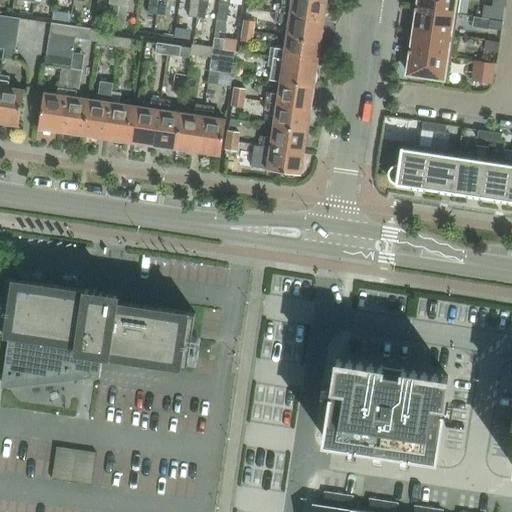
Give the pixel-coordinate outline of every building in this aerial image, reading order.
[(148,0),(147,12),(156,13),(158,0),(148,0)] [(158,0),(156,13),(164,15),(165,11),(166,0),(158,0)] [(189,0),(188,15),(196,16),(198,0),(189,0)] [(198,0),(196,16),(205,18),(207,0),(198,0)] [(218,0),(216,18),(226,20),(228,8),(228,0),(218,0)] [(276,2),(274,11),(322,19),(323,14),(325,14),(326,3),(325,1),(324,0),(291,0),(291,4),(276,2)] [(414,6),(414,7),(457,14),(458,0),(417,0),(417,6),(414,6)] [(492,0),(491,6),(503,8),(504,0),(492,0)] [(109,3),(107,16),(116,17),(118,4),(109,3)] [(115,27),(115,28),(124,29),(124,28),(127,5),(118,4),(116,17),(115,27)] [(417,9),(414,29),(454,35),(457,14),(414,7),(414,9),(417,9)] [(274,11),(273,21),(288,24),(286,36),(319,41),(319,38),(321,36),(323,25),(321,24),(322,19),(274,11)] [(0,14),(0,26),(18,29),(19,18),(0,14)] [(196,16),(194,31),(202,33),(205,18),(196,16)] [(215,30),(214,36),(218,37),(219,30),(224,31),(226,20),(216,18),(214,30),(215,30)] [(244,19),(242,29),(252,31),(254,20),(244,19)] [(489,19),(488,28),(501,30),(502,21),(489,19)] [(75,37),(86,39),(96,40),(95,43),(96,43),(98,29),(51,22),(49,33),(75,36),(75,37)] [(0,37),(16,40),(18,29),(0,26),(0,37)] [(174,27),(173,35),(173,37),(189,39),(189,38),(190,30),(174,27)] [(98,29),(96,43),(118,47),(120,36),(103,34),(104,30),(98,29)] [(242,29),(240,40),(251,41),(252,31),(242,29)] [(408,48),(407,50),(450,56),(454,35),(414,29),(411,49),(408,48)] [(75,36),(49,33),(47,43),(73,47),(75,37),(75,36)] [(120,36),(118,47),(130,49),(131,38),(120,36)] [(204,44),(192,43),(191,43),(189,53),(210,56),(211,47),(211,46),(213,37),(208,36),(208,39),(204,39),(204,44)] [(213,36),(213,37),(211,46),(211,47),(222,49),(224,38),(218,37),(214,36),(213,36)] [(268,56),(315,63),(316,58),(318,58),(320,46),(318,44),(319,41),(286,36),(284,48),(269,46),(268,56)] [(2,58),(13,59),(16,40),(0,37),(0,47),(3,48),(2,58)] [(485,40),(484,49),(497,52),(499,42),(490,41),(485,40)] [(156,42),(154,52),(167,54),(169,44),(156,42)] [(73,47),(47,43),(46,54),(72,57),(73,47)] [(169,44),(167,54),(179,55),(180,45),(169,44)] [(222,49),(211,47),(210,56),(208,69),(230,73),(233,50),(222,49)] [(410,52),(407,72),(447,79),(450,56),(407,50),(407,51),(410,52)] [(46,54),(44,64),(60,66),(70,68),(72,57),(46,54)] [(315,68),(315,63),(268,56),(266,65),(281,68),(279,80),(312,86),(313,82),(315,80),(317,68),(315,68)] [(43,93),(38,127),(42,127),(43,129),(55,131),(55,129),(61,130),(70,68),(60,66),(56,95),(43,93)] [(70,68),(61,130),(66,131),(66,133),(78,135),(80,133),(83,133),(88,99),(75,97),(76,91),(77,91),(81,69),(70,68)] [(207,82),(217,83),(218,72),(230,73),(208,69),(207,82)] [(473,71),(471,80),(491,83),(492,74),(473,71)] [(7,87),(8,76),(0,74),(0,120),(0,121),(0,122),(13,125),(15,123),(18,123),(23,90),(7,87)] [(112,82),(99,80),(96,100),(88,99),(83,133),(86,134),(87,136),(99,138),(99,136),(105,137),(112,90),(111,90),(112,82)] [(266,91),(264,101),(309,107),(310,102),(311,102),(313,90),(312,89),(312,86),(279,80),(277,93),(266,91)] [(243,98),(245,88),(234,86),(232,96),(243,98)] [(124,139),(127,140),(132,106),(118,103),(120,92),(112,90),(105,137),(110,137),(110,139),(122,141),(124,139)] [(243,98),(232,96),(231,105),(242,106),(243,98)] [(136,106),(131,140),(135,141),(136,143),(148,145),(148,143),(154,144),(161,98),(159,98),(151,97),(149,108),(136,106)] [(161,98),(154,144),(159,145),(159,147),(171,148),(172,147),(176,147),(181,113),(180,112),(167,111),(169,99),(161,98)] [(309,107),(264,101),(263,110),(275,111),(273,124),(306,129),(306,126),(308,125),(310,113),(308,113),(309,107)] [(181,113),(176,147),(179,148),(180,150),(192,151),(192,150),(198,150),(204,105),(194,103),(193,114),(181,113)] [(204,105),(198,150),(203,151),(203,153),(215,155),(216,153),(220,154),(225,120),(211,117),(213,106),(204,105)] [(422,121),(421,129),(433,131),(434,123),(422,121)] [(434,123),(433,131),(445,132),(446,124),(434,123)] [(259,145),(302,151),(303,145),(305,146),(307,134),(305,132),(306,129),(273,124),(271,136),(260,135),(259,145)] [(478,129),(476,137),(488,139),(489,131),(478,129)] [(237,141),(238,132),(228,130),(226,140),(237,141)] [(489,131),(488,139),(500,141),(501,133),(489,131)] [(237,141),(226,140),(225,149),(236,150),(237,141)] [(387,172),(387,173),(388,174),(388,175),(388,177),(389,178),(390,179),(391,180),(392,181),(394,182),(395,182),(396,182),(424,187),(430,147),(402,142),(399,163),(398,163),(396,163),(395,163),(393,164),(392,165),(391,165),(390,166),(389,167),(389,168),(388,169),(388,170),(388,171),(387,172)] [(458,151),(452,191),(480,195),(486,155),(487,155),(488,146),(475,144),(474,153),(458,151)] [(301,156),(302,151),(259,145),(257,154),(268,155),(266,169),(299,173),(299,170),(302,168),(303,157),(301,156)] [(430,147),(424,187),(452,191),(458,151),(430,147)] [(486,155),(480,195),(508,199),(511,169),(511,149),(503,149),(502,157),(487,155),(486,155)] [(0,330),(11,332),(3,386),(88,377),(95,376),(99,352),(186,365),(195,312),(116,301),(117,294),(108,292),(7,277),(0,319),(0,330)] [(336,359),(324,439),(435,456),(448,376),(392,367),(336,359)] [(56,446),(51,478),(91,484),(96,452),(56,446)] [(313,503),(311,511),(334,511),(338,494),(324,492),(322,505),(313,503)] [(338,494),(334,511),(358,511),(358,510),(350,509),(352,496),(338,494)] [(358,510),(358,511),(381,511),(383,501),(369,499),(367,511),(358,510)] [(383,501),(381,511),(395,511),(397,503),(383,501)]
